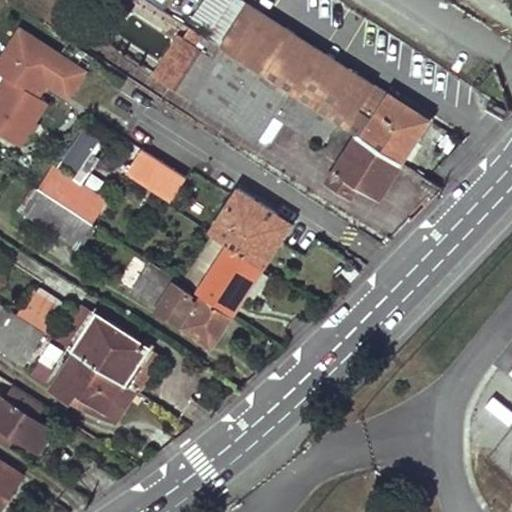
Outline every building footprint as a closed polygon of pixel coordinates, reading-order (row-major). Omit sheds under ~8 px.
[(211,39),(222,46),(249,4),(243,0),(232,0),(208,37),(211,39)] [(359,134),(401,162),(429,120),(249,4),(222,46),(324,112),(337,121),(359,134)] [(155,74),(178,89),(202,52),(196,48),(205,35),(193,27),(184,41),(178,37),(155,74)] [(85,70),(21,29),(0,60),(0,72),(7,77),(0,87),(0,132),(18,145),(46,102),(37,96),(47,81),(68,96),(85,70)] [(208,37),(205,35),(196,48),(202,52),(211,39),(208,37)] [(286,120),(309,135),(324,112),(222,46),(211,39),(202,52),(178,89),(258,140),(259,139),(275,113),(286,120)] [(309,135),(322,144),(337,121),(324,112),(309,135)] [(286,120),(275,113),(259,139),(267,144),(273,140),(286,120)] [(122,135),(134,143),(145,126),(132,119),(122,135)] [(401,162),(359,134),(329,180),(351,194),(359,183),(379,196),(401,162)] [(127,173),(146,184),(161,160),(142,148),(127,173)] [(146,184),(172,200),(187,176),(161,160),(146,184)] [(82,216),(90,221),(105,199),(85,187),(55,167),(40,189),(82,216)] [(90,179),(85,187),(105,199),(109,192),(90,179)] [(25,212),(66,239),(82,216),(40,189),(25,212)] [(215,234),(230,243),(257,262),(270,243),(275,246),(291,223),(239,189),(211,232),(215,234)] [(66,239),(75,245),(90,221),(82,216),(66,239)] [(184,282),(198,292),(230,243),(215,234),(184,282)] [(203,295),(232,313),(263,265),(257,262),(230,243),(198,292),(203,295)] [(257,262),(263,265),(275,246),(270,243),(257,262)] [(232,313),(203,295),(198,302),(189,296),(191,293),(175,282),(177,278),(151,261),(131,291),(207,341),(213,331),(218,334),(232,313)] [(60,308),(34,292),(19,315),(45,331),(60,308)] [(19,315),(0,302),(0,337),(28,356),(45,331),(19,315)] [(59,340),(73,349),(95,315),(81,306),(59,340)] [(73,349),(75,351),(124,382),(146,349),(148,345),(97,313),(95,315),(73,349)] [(207,341),(212,344),(218,334),(213,331),(207,341)] [(0,337),(0,348),(23,364),(28,356),(0,337)] [(160,358),(146,349),(124,382),(136,391),(139,387),(140,389),(160,358)] [(124,382),(75,351),(51,389),(69,401),(75,391),(106,410),(124,382)] [(41,359),(32,372),(45,381),(53,368),(41,359)] [(136,391),(124,382),(106,410),(75,391),(69,401),(101,419),(116,421),(136,391)] [(0,441),(9,447),(17,435),(40,450),(54,428),(37,418),(46,404),(14,384),(5,397),(0,393),(0,441)] [(0,508),(23,475),(0,459),(0,508)]
